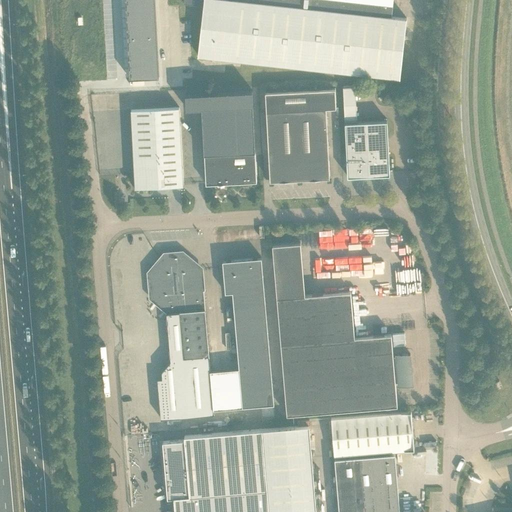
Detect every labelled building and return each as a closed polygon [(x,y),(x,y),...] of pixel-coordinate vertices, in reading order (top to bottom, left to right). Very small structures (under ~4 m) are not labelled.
[(155,0),(125,0),(130,78),(159,76),(155,0)] [(392,17),(393,5),(393,0),(184,0),(184,4),(204,6),(198,56),(400,78),(406,18),(392,17)] [(350,85),(337,85),(338,117),(350,117),(350,85)] [(266,92),(270,181),(330,178),(326,108),(336,108),(335,88),(266,92)] [(252,90),(186,93),(187,108),(202,107),(206,184),(257,182),(253,104),(252,90)] [(153,187),(183,185),(179,107),(131,110),(135,174),(134,174),(134,189),(154,188),(153,187)] [(357,122),(345,123),(348,177),(390,175),(387,121),(357,122)] [(369,249),(369,227),(341,228),(341,233),(325,233),(325,229),(310,229),(310,258),(338,257),(338,250),(369,249)] [(378,228),(379,249),(403,248),(402,236),(390,237),(390,227),(378,228)] [(272,245),(288,415),(399,404),(397,382),(400,382),(400,383),(414,382),(411,352),(397,353),(397,354),(394,355),(392,333),(355,337),(351,291),(305,295),(300,242),(272,245)] [(154,274),(149,275),(151,295),(156,295),(156,302),(167,311),(171,360),(162,371),(163,378),(158,378),(161,418),(214,414),(214,409),(244,406),(240,368),(211,371),(209,356),(202,270),(197,271),(197,264),(188,256),(181,257),(181,252),(167,253),(168,258),(161,259),(153,268),(154,274)] [(262,257),(223,260),(226,291),(234,291),(240,368),(244,406),(274,404),(262,257)] [(393,280),(395,292),(403,290),(402,289),(417,287),(415,276),(393,280)] [(493,384),(496,390),(502,387),(499,381),(493,384)] [(332,417),(335,455),(415,448),(412,410),(332,417)] [(318,511),(311,425),(264,429),(186,436),(186,439),(164,441),(169,497),(176,496),(177,511),(318,511)] [(424,511),(425,511),(416,511),(400,511),(396,452),(335,458),(340,511),(424,511)]
